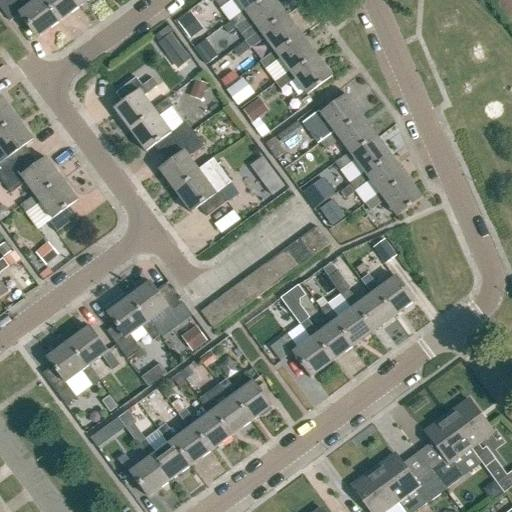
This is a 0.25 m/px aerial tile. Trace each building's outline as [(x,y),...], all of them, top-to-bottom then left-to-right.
[(40,0),(37,2),(23,12),(14,0),(7,0),(5,2),(17,17),(19,16),(36,39),(57,24),(40,0)] [(57,24),(77,9),(70,0),(34,0),(37,2),(40,0),(57,24)] [(70,0),(77,9),(89,0),(70,0)] [(265,0),(217,0),(214,2),(219,10),(232,0),(234,0),(244,12),(246,15),(265,0)] [(286,17),(273,0),(265,0),(246,15),(244,12),(229,23),(234,30),(249,19),(258,32),(261,35),(286,17)] [(498,0),(496,2),(508,19),(511,16),(511,3),(509,0),(498,0)] [(189,14),(178,22),(190,39),(201,31),(189,14)] [(301,37),(286,17),(261,35),(258,32),(244,43),(249,50),(264,40),(273,53),(276,56),(301,37)] [(180,47),(171,35),(159,44),(168,56),(180,47)] [(316,58),(301,37),(276,56),(273,53),(259,63),(264,71),(279,60),(288,73),(291,76),(316,58)] [(213,52),(217,50),(209,39),(196,49),(204,59),(206,57),(213,52)] [(210,62),(217,57),(213,52),(206,57),(210,62)] [(306,97),(331,79),(316,58),(291,76),(288,73),(274,84),(279,91),(294,81),(306,97)] [(157,88),(152,80),(141,88),(135,80),(114,95),(122,105),(113,112),(130,133),(155,114),(152,111),(143,99),(157,88)] [(238,106),(254,95),(243,80),(227,91),(238,106)] [(203,97),(207,85),(195,81),(191,94),(203,97)] [(324,102),(329,109),(344,97),(340,91),(324,102)] [(320,113),(306,124),(320,144),(335,133),(337,136),(362,117),(346,96),(344,97),(329,109),(321,115),(320,113)] [(0,133),(17,121),(1,99),(0,100),(0,133)] [(167,101),(152,111),(155,114),(130,133),(146,155),(156,147),(163,156),(193,134),(185,124),(170,135),(158,119),(172,108),(167,101)] [(252,124),(264,115),(255,103),(243,112),(252,124)] [(335,133),(320,144),(326,151),(340,140),(350,153),(352,156),(377,138),(362,117),(337,136),(335,133)] [(33,142),(17,121),(0,133),(0,150),(7,160),(0,165),(0,179),(29,159),(22,150),(33,142)] [(297,122),(278,136),(284,144),(303,130),(297,122)] [(198,172),(189,160),(204,149),(193,134),(163,156),(170,165),(159,173),(175,194),(200,175),(198,172)] [(350,153),(335,164),(341,172),(355,161),(365,174),(367,177),(392,158),(377,138),(352,156),(350,153)] [(276,160),(285,153),(274,139),(265,146),(276,160)] [(365,174),(350,185),(355,191),(370,181),(380,194),(382,197),(407,179),(392,158),(367,177),(365,174)] [(36,200),(61,182),(46,160),(35,168),(29,159),(0,179),(0,182),(10,196),(25,185),(34,197),(36,200)] [(200,209),(208,219),(228,204),(220,193),(232,185),(213,161),(198,172),(200,175),(175,194),(191,216),(200,209)] [(269,195),(281,186),(272,173),(260,182),(269,195)] [(302,195),(314,210),(335,195),(324,179),(302,195)] [(380,194),(365,205),(370,212),(385,201),(397,217),(422,199),(407,179),(382,197),(380,194)] [(69,209),(77,203),(61,182),(36,200),(34,197),(20,208),(25,215),(40,205),(52,221),(48,224),(55,235),(76,220),(69,209)] [(332,229),(349,216),(341,204),(323,217),(332,229)] [(0,221),(10,214),(6,208),(0,207),(0,221)] [(220,231),(240,221),(236,213),(216,223),(220,231)] [(317,227),(307,234),(320,252),(330,245),(317,227)] [(320,252),(307,234),(298,241),(311,258),(320,252)] [(373,249),(386,265),(397,256),(385,240),(373,249)] [(311,258),(298,241),(289,247),(303,265),(311,258)] [(0,253),(3,258),(11,253),(5,244),(0,247),(0,253)] [(47,267),(59,256),(47,244),(35,254),(47,267)] [(303,265),(289,247),(281,254),(294,271),(303,265)] [(294,271),(281,254),(272,260),(285,278),(294,271)] [(285,278),(272,260),(263,266),(276,284),(285,278)] [(0,301),(8,296),(0,285),(0,275),(8,269),(2,261),(0,262),(0,301)] [(361,275),(367,270),(363,265),(356,270),(361,275)] [(276,284),(263,266),(254,273),(267,291),(276,284)] [(267,291),(254,273),(246,279),(259,297),(267,291)] [(413,305),(395,280),(379,292),(368,278),(361,283),(371,298),(374,296),(392,320),(413,305)] [(259,297),(246,279),(237,286),(250,304),(259,297)] [(174,329),(181,323),(174,313),(181,307),(166,286),(156,294),(150,286),(128,301),(147,326),(150,324),(163,314),(174,329)] [(250,304),(237,286),(228,292),(241,310),(250,304)] [(299,287),(288,295),(293,303),(304,295),(299,287)] [(241,310),(228,292),(219,299),(232,317),(241,310)] [(374,296),(371,298),(358,307),(348,293),(340,298),(351,313),(354,310),(372,335),(392,320),(374,296)] [(232,317),(219,299),(210,305),(224,323),(232,317)] [(161,338),(150,324),(147,326),(128,301),(107,316),(116,328),(106,334),(127,363),(141,353),(130,339),(143,329),(153,344),(161,338)] [(224,323),(210,305),(201,312),(214,330),(224,323)] [(354,310),(351,313),(338,322),(328,307),(320,313),(331,327),(334,325),(352,350),(372,335),(354,310)] [(334,325),(331,327),(318,337),(307,322),(300,328),(311,342),(313,340),(332,365),(352,350),(334,325)] [(192,353),(207,342),(196,327),(181,338),(192,353)] [(120,368),(108,352),(107,354),(89,330),(68,345),(86,370),(89,368),(102,359),(112,374),(120,368)] [(313,340),(311,342),(298,352),(287,337),(280,343),(291,358),(293,356),(311,380),(332,365),(313,340)] [(99,383),(89,368),(86,370),(68,345),(47,361),(53,369),(42,376),(66,408),(76,400),(65,386),(81,374),(92,388),(99,383)] [(206,369),(217,361),(211,354),(200,361),(206,369)] [(227,376),(237,368),(229,357),(219,365),(227,376)] [(185,381),(193,375),(188,368),(180,374),(185,381)] [(180,390),(187,385),(179,375),(172,380),(180,390)] [(272,409),(253,384),(237,396),(226,382),(219,387),(230,402),(233,399),(251,424),(272,409)] [(166,399),(173,394),(170,390),(163,395),(166,399)] [(233,399),(230,402),(217,411),(206,397),(199,402),(209,417),(212,414),(231,439),(251,424),(233,399)] [(469,403),(448,419),(471,450),(485,469),(496,461),(486,448),(482,451),(478,445),(493,434),(469,403)] [(118,416),(126,427),(139,418),(132,407),(118,416)] [(212,414),(209,417),(197,426),(186,412),(179,417),(189,431),(192,429),(210,454),(231,439),(212,414)] [(449,466),(471,450),(448,419),(426,435),(449,466)] [(192,429),(189,431),(176,441),(166,426),(158,432),(169,446),(172,444),(190,469),(210,454),(192,429)] [(100,451),(112,441),(105,431),(92,440),(100,451)] [(172,444),(169,446),(156,456),(146,441),(138,447),(149,461),(152,459),(170,484),(190,469),(172,444)] [(152,459),(149,461),(136,471),(125,456),(118,461),(129,477),(131,475),(149,499),(170,484),(152,459)] [(397,505),(419,489),(396,457),(374,473),(397,505)] [(441,467),(431,474),(445,493),(463,479),(456,469),(447,475),(441,467)] [(369,511),(386,511),(397,505),(374,473),(352,489),(369,511)] [(445,493),(431,474),(421,481),(427,489),(419,496),(426,506),(445,493)] [(504,495),(511,488),(511,475),(498,486),(497,487),(502,493),(504,495)] [(497,487),(498,486),(494,481),(482,490),(491,501),(502,493),(497,487)]
